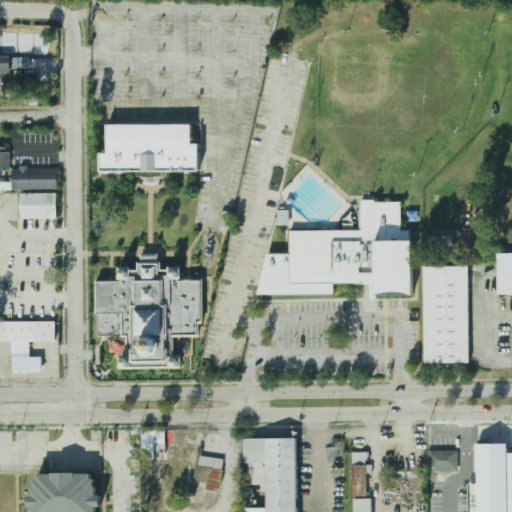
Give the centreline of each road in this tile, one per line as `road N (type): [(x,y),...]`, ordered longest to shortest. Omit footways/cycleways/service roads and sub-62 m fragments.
road 1 (secondary): [(511,391),(0,394)]
road 2 (residential): [(74,415),(71,39),(52,13),(0,12)]
road 3 (secondary): [(74,415),(511,411)]
